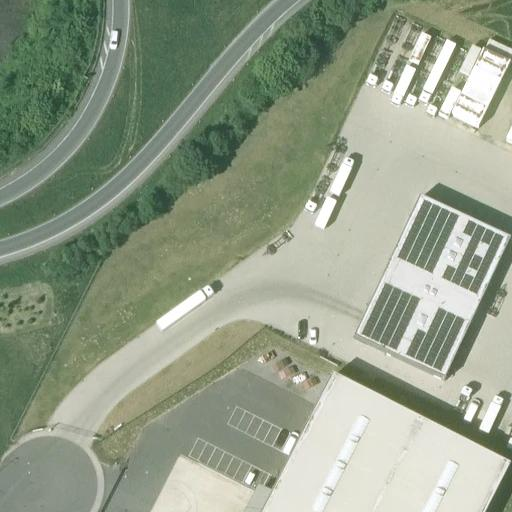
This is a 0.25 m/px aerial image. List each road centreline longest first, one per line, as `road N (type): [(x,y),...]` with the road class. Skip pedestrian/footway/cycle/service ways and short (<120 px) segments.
road 1 (motorway): [(0,251),(107,198),(290,0)]
road 2 (unknown): [(280,285),(470,368),(511,371)]
road 3 (motorway): [(122,0),(118,53),(93,116),(43,173),(0,198)]
